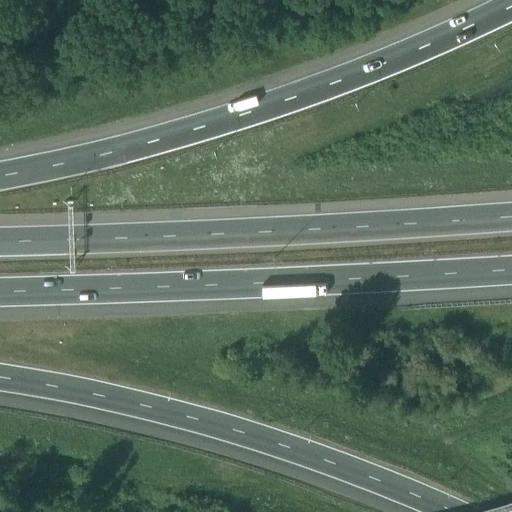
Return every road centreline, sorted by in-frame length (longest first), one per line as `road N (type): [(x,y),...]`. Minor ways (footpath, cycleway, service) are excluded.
road 1 (motorway): [(511,3),(307,91),(0,174)]
road 2 (motorway): [(511,216),(0,240)]
road 3 (motorway): [(0,292),(511,269)]
road 4 (motorway): [(0,383),(156,413),(270,446),(430,511)]
